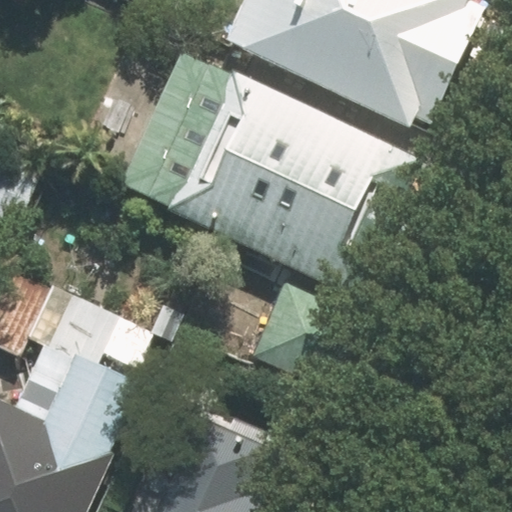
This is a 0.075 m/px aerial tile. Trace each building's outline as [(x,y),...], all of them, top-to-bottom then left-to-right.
[(504,13),(475,0),(237,0),(213,52),(438,156),(504,13)] [(423,176),(187,63),(120,203),(356,316),(423,176)] [(336,403),(364,336),(278,300),(250,367),(336,403)] [(0,511),(89,511),(154,347),(53,307),(13,409),(0,403),(0,511)] [(260,511),(288,449),(231,424),(225,438),(172,414),(129,511),(260,511)]
